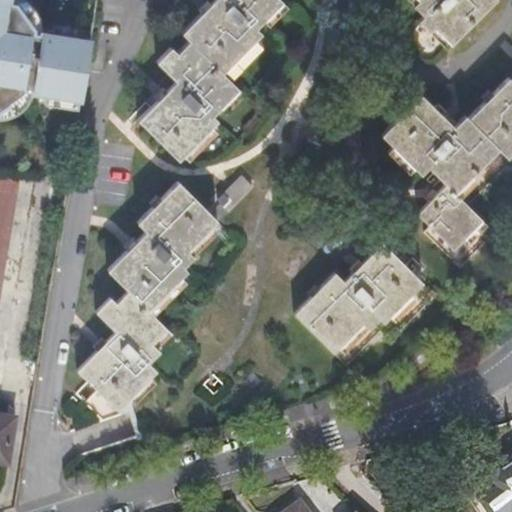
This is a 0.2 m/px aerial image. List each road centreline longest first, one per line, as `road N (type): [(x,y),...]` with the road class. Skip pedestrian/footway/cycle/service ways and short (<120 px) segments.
road 1 (residential): [(56,511),(464,396),(511,369)]
road 2 (residential): [(41,455),(99,97),(157,0)]
road 3 (residential): [(511,20),(460,70),(411,73),(380,89),(363,119),(355,223)]
